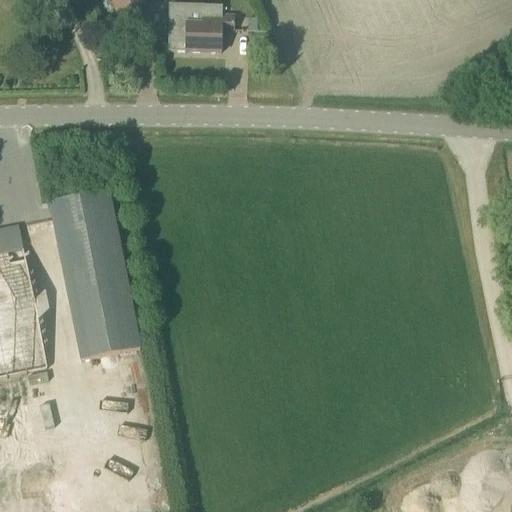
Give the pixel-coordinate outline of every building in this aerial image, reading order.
[(111,0),(119,17),(145,7),(141,0),(111,0)] [(169,26),(169,34),(168,54),(221,56),(221,32),(233,33),(234,18),(222,18),(222,8),(204,7),(203,26),(186,26),(169,26)] [(140,352),(108,193),(49,205),(81,364),(140,352)] [(19,229),(0,232),(0,380),(47,371),(19,229)] [(26,403),(0,408),(0,471),(38,464),(38,462),(49,459),(45,439),(34,441),(31,427),(41,424),(39,412),(28,414),(26,403)] [(49,511),(45,491),(0,500),(0,511),(49,511)]
